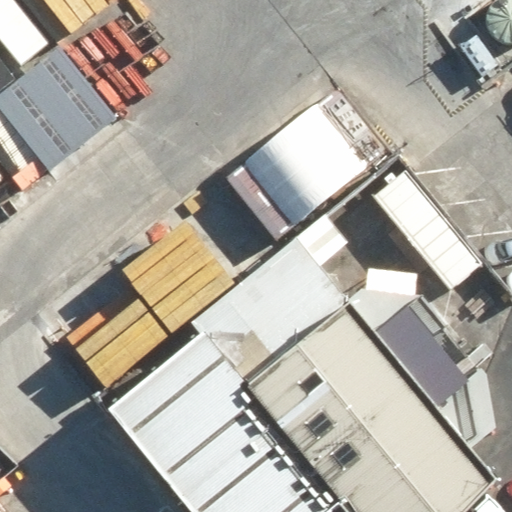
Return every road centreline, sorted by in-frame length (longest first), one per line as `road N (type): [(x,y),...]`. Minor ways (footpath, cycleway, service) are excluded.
road 1 (unknown): [(0,265),(307,0)]
road 2 (unknown): [(133,511),(0,347)]
